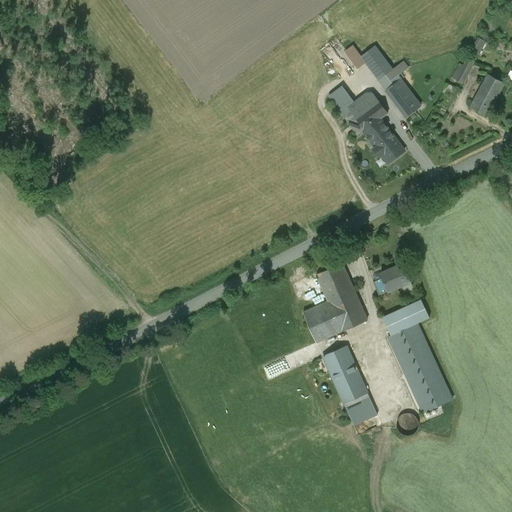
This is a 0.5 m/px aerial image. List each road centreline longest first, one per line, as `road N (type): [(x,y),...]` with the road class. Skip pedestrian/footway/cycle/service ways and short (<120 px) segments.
road 1 (unclassified): [(0,405),(511,145)]
road 2 (track): [(0,159),(151,327)]
